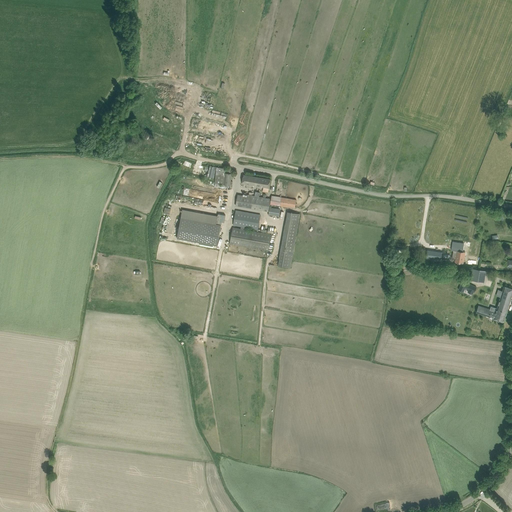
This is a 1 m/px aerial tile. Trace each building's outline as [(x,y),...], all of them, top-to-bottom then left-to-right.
[(195,135),(193,144),(215,148),(216,139),(195,135)] [(216,167),(215,184),(230,186),(230,187),(232,187),(233,181),(231,181),(232,173),(232,169),(224,168),(216,167)] [(242,179),(241,183),(257,186),(258,177),(257,177),(243,175),(242,179)] [(258,177),(257,186),(264,187),(263,191),(268,192),(269,188),(271,179),(258,177)] [(247,196),(238,194),(236,205),(269,211),(271,199),(265,198),(263,197),(248,194),(247,196)] [(295,208),(295,205),(296,200),(272,196),(271,201),(270,204),(295,208)] [(279,216),(280,209),(270,207),(269,215),(279,216)] [(258,230),(261,215),(236,210),(233,225),(241,227),(241,228),(233,227),(229,244),(268,251),(272,234),(247,229),(247,228),(258,230)] [(291,268),(293,253),(300,214),(287,212),(278,266),(291,268)] [(218,216),(216,224),(221,224),(222,222),(224,222),(226,215),(218,214),(218,216)] [(217,246),(221,224),(216,224),(181,217),(177,238),(217,246)] [(453,242),(452,250),(454,251),(453,259),(456,259),(455,262),(463,263),(465,252),(463,252),(464,244),(453,242)] [(392,248),(391,254),(402,256),(403,250),(392,248)] [(441,261),(442,252),(435,251),(434,258),(426,257),(426,259),(441,261)] [(473,268),(471,280),(484,282),(486,271),(473,268)] [(461,286),(459,288),(464,291),(466,287),(469,289),(468,291),(473,293),(474,292),(476,287),(463,281),(461,286)] [(504,321),(511,294),(511,288),(504,286),(497,308),(491,306),(490,309),(478,305),(476,313),(504,321)]
